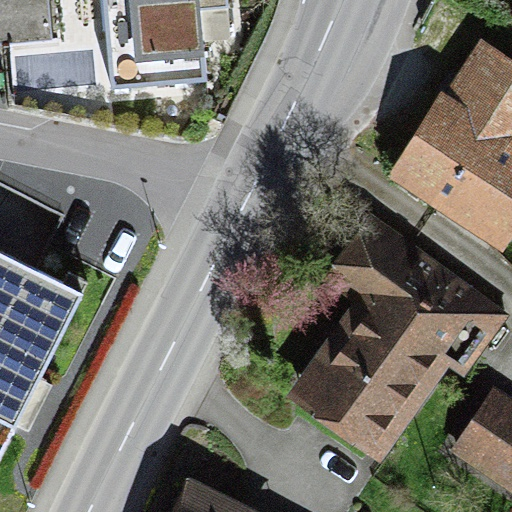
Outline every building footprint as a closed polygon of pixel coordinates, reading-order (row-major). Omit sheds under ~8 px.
[(0,0),(0,42),(52,38),(47,0),(0,0)] [(227,0),(103,0),(111,87),(207,79),(201,9),(228,7),(227,0)] [(449,104),(403,175),(495,235),(511,208),(511,63),(490,49),(452,106),(449,104)] [(375,224),(346,266),(384,293),(309,396),(371,440),(476,298),(375,224)] [(0,453),(86,285),(66,275),(61,286),(0,254),(0,453)] [(511,484),(511,405),(498,396),(461,450),(511,484)]
